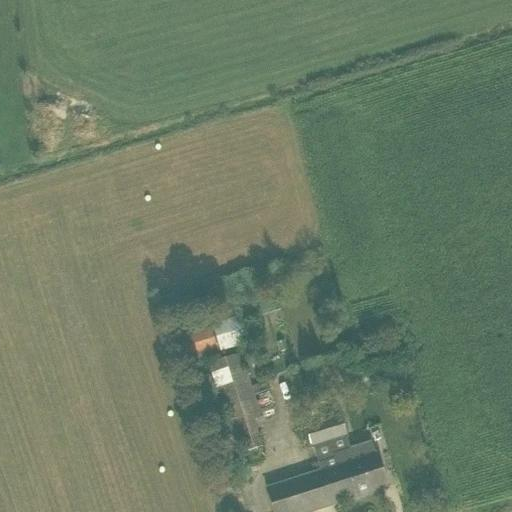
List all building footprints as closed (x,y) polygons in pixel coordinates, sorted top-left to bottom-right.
[(219,351),(250,343),(243,316),(212,323),(219,351)] [(209,328),(180,337),(187,361),(217,351),(209,328)] [(241,354),(208,364),(237,456),(262,448),(254,421),(261,419),(241,354)] [(345,364),(330,368),(335,384),(349,380),(345,364)] [(273,511),(307,511),(386,487),(372,444),(351,451),(339,414),(303,425),(318,473),(266,490),(273,511)]
